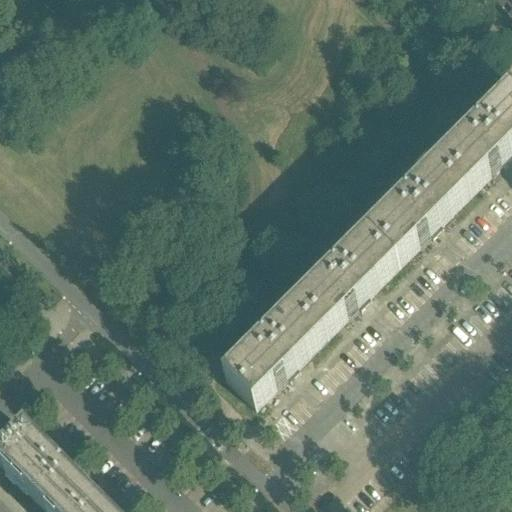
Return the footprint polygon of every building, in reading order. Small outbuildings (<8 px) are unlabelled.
[(511,0),(490,0),(503,13),(509,18),(511,15),(511,0)] [(511,98),(445,166),(475,196),(511,159),(511,98)] [(445,166),(372,239),(402,269),(475,196),(445,166)] [(372,239),(296,314),(327,345),(402,269),(372,239)] [(327,345),(296,314),(226,384),(257,415),(327,345)] [(0,463),(0,468),(43,511),(92,511),(98,506),(76,483),(80,476),(74,472),(69,477),(28,436),(0,463)]
